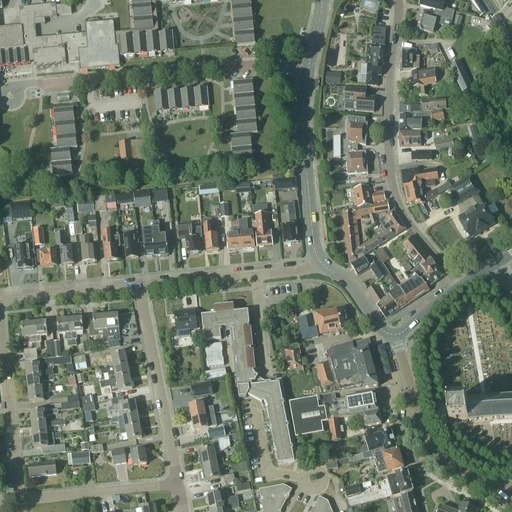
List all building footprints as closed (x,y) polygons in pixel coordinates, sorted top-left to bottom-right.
[(0,0),(0,66),(30,64),(29,59),(34,59),(34,68),(36,68),(37,70),(42,67),(43,69),(48,67),(49,69),(54,66),(55,68),(61,65),(62,65),(66,65),(66,63),(79,62),(80,71),(120,67),(119,56),(121,55),(121,56),(174,51),(173,32),(159,34),(155,2),(170,0),(170,4),(208,0),(231,0),(236,46),(255,45),(250,0),(132,0),(135,29),(135,32),(118,33),(115,33),(114,29),(114,22),(85,24),(86,34),(69,36),(32,39),(30,20),(57,18),(57,16),(72,15),(71,5),(62,6),(56,6),(56,4),(19,8),(21,27),(18,27),(0,28),(0,9),(2,9),(1,0),(0,0)] [(436,11),(434,17),(452,21),(454,12),(443,9),(445,1),(441,0),(421,0),(420,7),(436,11)] [(473,0),(470,2),(479,17),(485,14),(476,0),(473,0)] [(418,13),(414,29),(433,34),(435,24),(450,28),(452,22),(418,13)] [(491,19),(498,32),(505,28),(498,15),(491,19)] [(456,17),(453,30),(459,31),(462,18),(456,17)] [(366,66),(365,77),(366,77),(366,85),(366,86),(378,87),(378,77),(381,77),(382,66),(383,66),(384,47),(385,42),(384,42),(373,42),(373,47),(367,46),(366,66)] [(436,44),(428,46),(430,54),(438,53),(436,44)] [(419,69),(419,58),(416,57),(416,50),(402,51),(402,71),(412,70),(415,69),(419,69)] [(326,70),(325,82),(340,83),(341,72),(326,70)] [(413,72),(413,88),(423,86),(436,84),(436,71),(424,71),(413,72)] [(233,82),(235,95),(253,94),(252,80),(233,82)] [(194,90),(196,108),(209,107),(207,88),(194,90)] [(345,89),(344,110),(356,111),(356,113),(374,114),(375,98),(366,98),(366,91),(345,89)] [(194,90),(181,91),(182,110),(196,108),(194,90)] [(181,91),(167,92),(169,111),(182,110),(181,91)] [(156,112),(169,111),(167,92),(154,94),(156,112)] [(255,107),(253,94),(235,95),(236,109),(255,107)] [(434,111),(446,110),(445,101),(430,102),(422,103),(422,107),(422,112),(434,112),(434,111)] [(422,120),(420,120),(420,118),(420,115),(422,115),(422,112),(422,107),(411,106),(410,115),(412,115),(411,116),(400,116),(399,132),(411,132),(411,130),(422,131),(422,120)] [(256,120),(255,107),(236,109),(237,122),(256,120)] [(54,110),(55,123),(74,122),(73,108),(54,110)] [(443,110),(431,113),(433,122),(444,120),(443,110)] [(367,135),(368,119),(348,117),(347,134),(346,134),(347,134),(346,142),(341,142),(341,139),(333,139),(333,150),(366,150),(366,147),(367,136),(367,135)] [(250,134),(257,134),(256,120),(237,122),(238,135),(250,134)] [(75,135),(74,122),(55,123),(57,137),(75,135)] [(421,140),(428,140),(427,132),(399,133),(400,148),(421,147),(421,140)] [(231,135),(232,149),(251,147),(250,134),(238,135),(231,135)] [(70,149),(77,148),(75,135),(57,137),(58,149),(58,150),(70,149)] [(452,141),(452,140),(434,144),(435,151),(459,145),(458,141),(452,141)] [(121,162),(145,159),(143,141),(119,144),(119,149),(113,150),(114,156),(120,156),(121,162)] [(252,161),(251,147),(232,149),(234,162),(252,161)] [(51,150),(52,164),(71,162),(70,149),(58,150),(58,149),(51,150)] [(367,163),(366,153),(366,150),(333,150),(333,160),(341,160),(341,158),(346,157),(347,165),(346,165),(346,166),(347,166),(348,174),(335,175),(336,184),(368,181),(367,164),(367,163)] [(411,161),(431,161),(431,153),(412,153),(411,161)] [(72,175),(71,162),(52,164),(53,177),(72,175)] [(417,170),(401,172),(404,185),(411,184),(428,181),(434,180),(438,180),(436,169),(427,171),(418,173),(417,170)] [(283,179),(284,189),(296,188),(295,178),(283,179)] [(471,178),(449,190),(458,204),(479,192),(471,178)] [(411,186),(404,188),(406,196),(423,193),(422,190),(435,187),(434,180),(428,181),(411,184),(411,186)] [(423,193),(406,196),(408,205),(415,204),(416,206),(425,204),(425,202),(440,194),(439,194),(451,187),(449,182),(438,190),(437,190),(429,194),(424,198),(423,193)] [(249,184),(235,185),(236,193),(250,192),(249,184)] [(207,187),(198,188),(199,197),(208,196),(207,187)] [(357,209),(372,206),(369,188),(367,188),(366,188),(354,190),(357,209)] [(134,195),(135,205),(151,203),(150,193),(134,195)] [(385,201),(384,193),(372,195),(373,203),(385,201)] [(469,238),(494,224),(485,208),(488,206),(480,193),(472,198),(478,207),(466,213),(467,215),(458,220),(469,238)] [(108,210),(118,209),(117,196),(107,196),(108,210)] [(105,198),(95,198),(96,213),(106,212),(105,198)] [(93,200),(77,201),(78,212),(94,211),(93,200)] [(32,219),(30,203),(9,204),(11,221),(32,219)] [(292,244),(298,243),(296,225),(294,203),(288,204),(290,226),(283,227),(284,245),(286,244),(288,245),(290,245),(292,244)] [(351,211),(343,212),(349,263),(351,266),(353,264),(364,257),(366,256),(361,249),(360,249),(357,251),(353,219),(356,218),(364,217),(372,215),(389,211),(389,212),(389,211),(387,203),(374,206),(374,207),(363,210),(362,209),(351,211)] [(228,204),(220,205),(221,219),(229,218),(228,204)] [(423,217),(428,214),(423,205),(418,208),(423,217)] [(386,233),(361,249),(366,256),(386,243),(405,230),(406,230),(393,212),(379,221),(386,233)] [(264,246),(273,246),(271,232),(269,232),(267,214),(258,215),(255,215),(256,223),(254,223),(255,234),(256,234),(257,247),(258,247),(260,248),(263,248),(264,246)] [(253,248),(254,248),(252,233),(248,233),(246,216),(238,217),(238,221),(241,250),(253,249),(253,248)] [(211,220),(211,219),(203,220),(204,236),(205,236),(206,252),(208,252),(208,253),(218,252),(218,251),(219,251),(218,235),(213,235),(211,220)] [(153,221),(154,228),(157,257),(168,256),(167,241),(160,242),(159,229),(162,229),(162,220),(153,221)] [(229,251),(241,250),(238,221),(230,222),(231,235),(227,235),(228,250),(229,250),(229,251)] [(179,240),(185,239),(187,254),(192,253),(192,255),(200,254),(199,253),(200,253),(199,238),(201,238),(200,229),(192,230),(191,223),(178,225),(179,240)] [(145,258),(157,257),(154,228),(147,229),(148,234),(143,235),(144,243),(145,258)] [(42,246),(40,230),(33,231),(35,247),(42,246)] [(117,248),(120,247),(119,235),(116,235),(117,238),(111,238),(110,231),(103,232),(104,247),(105,262),(118,260),(117,248)] [(26,245),(15,246),(16,259),(17,259),(18,271),(33,270),(32,255),(34,255),(33,244),(32,234),(25,234),(26,245)] [(73,248),(66,248),(65,234),(55,235),(56,250),(60,249),(62,266),(75,265),(73,248)] [(124,235),(126,260),(138,259),(136,244),(138,244),(137,234),(124,235)] [(83,264),(96,263),(95,246),(89,247),(88,237),(80,238),(81,248),(83,264)] [(429,273),(436,267),(430,259),(411,237),(400,245),(413,261),(410,263),(414,268),(416,270),(420,267),(426,274),(429,273)] [(375,252),(382,264),(388,260),(382,251),(383,250),(382,249),(382,250),(376,254),(375,252)] [(54,267),(56,266),(55,251),(38,253),(38,259),(41,258),(42,267),(47,266),(47,267),(49,267),(51,268),(53,268),(54,267)] [(353,264),(351,266),(357,277),(370,269),(380,283),(388,277),(379,263),(378,264),(375,265),(372,260),(367,263),(364,257),(353,264)] [(444,277),(436,267),(429,273),(426,274),(420,267),(416,270),(430,287),(444,277)] [(399,290),(409,305),(429,292),(421,279),(419,280),(415,274),(408,279),(410,283),(399,290)] [(389,296),(399,311),(409,305),(396,286),(394,283),(390,285),(395,293),(389,296)] [(399,311),(389,296),(388,295),(383,299),(375,286),(367,291),(386,320),(399,311)] [(236,327),(234,313),(234,306),(226,307),(226,308),(223,308),(223,307),(214,308),(215,315),(217,329),(219,329),(233,327),(236,327)] [(320,335),(350,328),(345,308),(329,312),(328,310),(315,313),(320,335)] [(195,311),(175,313),(177,332),(177,339),(190,337),(189,330),(196,330),(195,311)] [(249,326),(249,325),(248,312),(234,313),(236,327),(233,327),(234,330),(233,331),(234,339),(251,337),(250,329),(249,329),(249,326)] [(118,315),(105,316),(107,330),(108,343),(109,349),(120,347),(119,342),(119,339),(120,339),(119,329),(118,315)] [(204,334),(203,334),(204,342),(221,341),(220,332),(219,332),(219,329),(217,329),(215,315),(201,317),(203,331),(204,331),(204,334)] [(94,323),(88,324),(89,340),(95,339),(95,332),(102,331),(104,344),(108,343),(107,330),(105,316),(93,318),(94,323)] [(305,317),(297,319),(303,341),(311,339),(309,330),(305,317)] [(76,346),(75,334),(83,333),(82,319),(69,320),(72,347),(76,346)] [(72,347),(69,320),(57,321),(59,335),(65,334),(66,341),(67,341),(68,347),(72,347)] [(46,322),(34,324),(36,351),(41,350),(40,343),(41,343),(41,337),(47,336),(46,322)] [(24,351),(25,361),(37,360),(36,351),(34,324),(21,325),(23,339),(29,338),(30,344),(31,344),(32,350),(24,351)] [(252,348),(251,337),(234,339),(236,362),(253,360),(252,351),(251,352),(251,348),(252,348)] [(377,386),(379,384),(377,379),(375,378),(374,375),(381,373),(374,348),(367,350),(364,341),(352,344),(331,350),(329,354),(331,361),(316,366),(322,389),(325,388),(327,395),(363,390),(378,388),(377,386)] [(53,342),(47,343),(48,359),(55,358),(53,342)] [(82,343),(84,354),(91,353),(89,342),(82,343)] [(291,375),(303,373),(303,368),(299,349),(281,353),(283,368),(287,367),(288,371),(291,371),(291,375)] [(112,361),(114,369),(128,366),(125,354),(111,356),(111,357),(99,359),(100,363),(112,361)] [(41,377),(53,376),(53,369),(54,369),(53,367),(72,365),(71,357),(43,360),(43,365),(40,365),(26,366),(27,379),(41,377)] [(75,366),(86,364),(84,357),(73,359),(75,366)] [(254,372),(253,360),(236,362),(239,388),(249,387),(248,383),(255,383),(258,377),(255,376),(255,374),(254,374),(254,372)] [(386,375),(393,373),(391,365),(384,367),(386,375)] [(102,375),(108,374),(109,382),(116,380),(130,378),(128,366),(114,369),(101,371),(102,375)] [(85,383),(83,375),(77,376),(78,385),(85,383)] [(28,391),(42,389),(41,383),(48,382),(47,381),(54,380),(54,376),(53,376),(41,377),(27,379),(28,391)] [(111,394),(118,392),(132,390),(130,378),(116,380),(109,382),(103,383),(104,389),(110,388),(111,394)] [(210,382),(191,386),(193,398),(213,394),(210,382)] [(270,385),(262,386),(257,386),(249,387),(239,388),(238,388),(239,399),(247,398),(247,397),(254,400),(261,404),(265,397),(273,396),(273,397),(281,395),(279,384),(270,385)] [(42,389),(28,391),(30,403),(43,401),(43,395),(49,394),(49,393),(55,392),(55,388),(42,389)] [(335,394),(289,402),(295,438),(324,433),(322,423),(337,420),(337,419),(379,412),(375,393),(346,398),(346,399),(336,401),(335,394)] [(261,404),(262,405),(263,403),(266,404),(266,406),(267,406),(268,409),(267,409),(269,420),(286,417),(281,395),(273,397),(273,396),(265,397),(261,404)] [(83,406),(94,404),(92,396),(81,398),(83,406)] [(511,396),(469,400),(469,401),(468,401),(468,402),(467,402),(448,403),(449,421),(465,420),(465,423),(511,419),(511,396)] [(68,404),(61,404),(62,411),(79,410),(79,403),(68,404)] [(115,407),(108,408),(109,412),(116,411),(116,412),(122,411),(123,417),(137,415),(135,403),(121,405),(115,407)] [(192,419),(205,416),(209,415),(215,414),(213,407),(208,408),(208,409),(204,410),(203,403),(189,406),(192,419)] [(95,411),(94,404),(83,406),(84,413),(95,411)] [(31,413),(32,425),(46,424),(45,417),(51,417),(51,415),(58,415),(57,410),(45,412),(44,412),(31,413)] [(365,428),(381,425),(379,412),(347,418),(348,424),(364,421),(365,428)] [(97,414),(87,415),(88,423),(98,422),(97,414)] [(194,432),(208,429),(207,422),(216,421),(215,414),(209,415),(205,416),(192,419),(194,432)] [(123,417),(118,419),(118,423),(120,430),(126,429),(139,427),(137,415),(123,417)] [(271,428),(272,431),(271,431),(273,443),(290,440),(286,417),(269,420),(270,428),(271,428)] [(337,420),(329,422),(332,442),(341,441),(337,420)] [(59,427),(59,423),(59,422),(46,424),(32,425),(33,437),(47,436),(46,428),(59,427)] [(113,432),(108,433),(109,437),(114,436),(120,435),(120,436),(127,434),(128,441),(142,439),(139,427),(126,429),(120,430),(113,432)] [(225,437),(223,428),(207,431),(209,440),(225,437)] [(364,438),(367,445),(358,448),(360,456),(369,453),(378,450),(379,453),(380,453),(380,455),(385,454),(397,450),(390,429),(378,432),(379,433),(364,438)] [(43,456),(58,454),(66,453),(65,446),(54,447),(54,439),(60,439),(60,434),(47,436),(33,437),(34,449),(42,449),(43,456)] [(223,452),(230,448),(229,439),(218,441),(219,441),(203,444),(204,451),(200,452),(198,453),(200,461),(202,461),(203,467),(223,463),(223,459),(216,461),(215,456),(222,452),(223,452)] [(278,465),(288,463),(294,462),(290,440),(273,443),(275,451),(276,450),(276,453),(275,454),(278,465)] [(81,452),(87,451),(89,451),(88,443),(81,444),(81,452)] [(92,455),(103,453),(102,446),(91,448),(92,455)] [(369,453),(360,456),(348,458),(349,464),(371,459),(374,459),(378,476),(403,468),(400,457),(399,457),(397,450),(385,454),(380,455),(380,453),(379,453),(378,450),(369,453)] [(134,467),(147,465),(144,451),(131,453),(132,455),(125,456),(124,451),(112,453),(114,466),(126,464),(126,460),(132,459),(134,467)] [(90,464),(89,453),(71,454),(72,465),(90,464)] [(330,454),(326,454),(328,464),(335,463),(335,461),(337,460),(336,455),(330,456),(330,454)] [(30,478),(56,475),(55,463),(29,466),(30,478)] [(206,481),(219,479),(217,466),(224,465),(223,463),(203,467),(204,472),(202,473),(204,481),(206,481)] [(407,472),(387,477),(381,479),(383,486),(386,485),(388,490),(390,489),(410,483),(407,472)] [(225,483),(235,481),(234,475),(224,477),(225,483)] [(390,489),(391,493),(388,494),(389,498),(413,492),(410,483),(390,489)] [(238,493),(250,490),(249,484),(236,486),(238,493)] [(273,500),(284,505),(292,490),(283,486),(259,491),(261,502),(273,500)] [(347,498),(360,494),(358,486),(344,490),(347,498)] [(238,504),(239,504),(237,497),(228,499),(228,493),(207,497),(209,510),(238,504)] [(395,511),(417,511),(413,494),(393,499),(395,511)] [(353,505),(366,502),(365,496),(351,499),(353,505)] [(311,511),(331,511),(328,502),(319,498),(311,511)] [(280,511),(284,505),(273,500),(261,502),(262,511),(280,511)]
